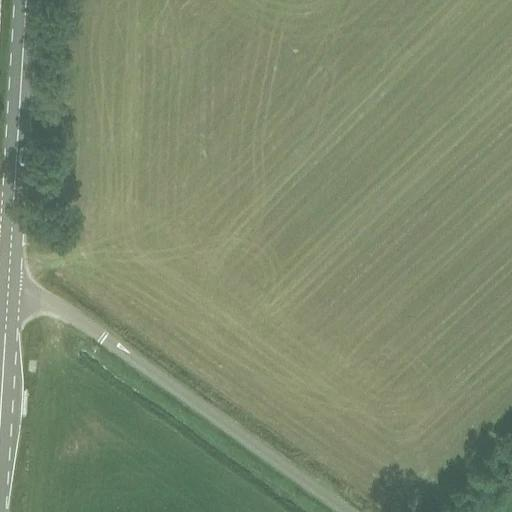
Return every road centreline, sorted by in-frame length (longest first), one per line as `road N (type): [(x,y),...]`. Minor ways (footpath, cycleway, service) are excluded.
road 1 (unclassified): [(7,306),(41,302),(102,336),(343,511)]
road 2 (secondary): [(12,234),(27,0)]
road 3 (secondary): [(0,444),(7,306)]
